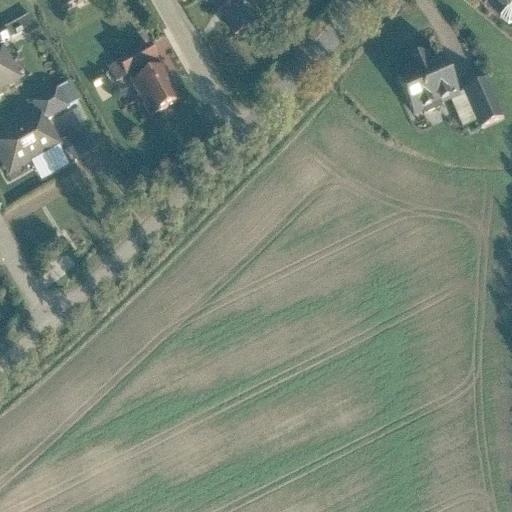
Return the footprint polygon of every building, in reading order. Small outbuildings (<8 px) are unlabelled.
[(98,0),(70,0),(77,12),(98,0)] [(258,0),(208,0),(232,39),(269,17),(258,0)] [(511,0),(479,0),(499,16),(504,10),(511,16),(511,0)] [(0,56),(0,101),(27,85),(6,52),(0,56)] [(455,102),(439,63),(423,70),(418,58),(396,67),(401,80),(391,83),(407,121),(455,102)] [(135,93),(154,124),(182,107),(164,76),(135,93)] [(497,123),(483,86),(458,95),(472,132),(497,123)] [(0,146),(0,169),(10,186),(64,154),(44,121),(0,146)] [(90,130),(67,141),(78,164),(101,153),(90,130)]
